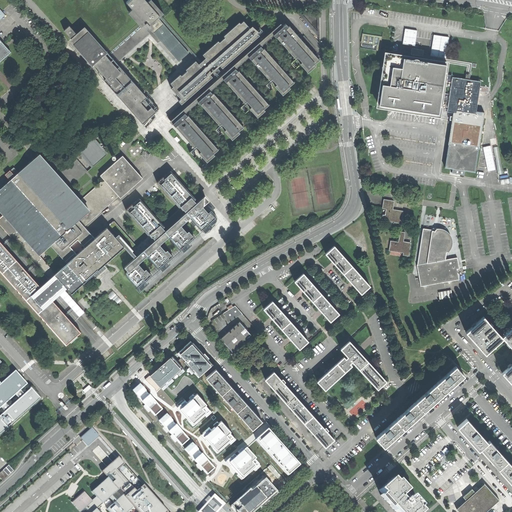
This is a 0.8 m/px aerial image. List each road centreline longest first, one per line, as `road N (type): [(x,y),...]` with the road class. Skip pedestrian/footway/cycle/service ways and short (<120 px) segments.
road 1 (residential): [(190,318),(212,296),(354,208),(340,0)]
road 2 (residential): [(190,318),(323,470)]
road 3 (residential): [(370,321),(403,393),(323,470)]
road 4 (residential): [(118,384),(124,408),(219,511)]
road 5 (residential): [(0,492),(118,384)]
road 6 (residential): [(511,297),(499,293),(453,323),(487,369)]
